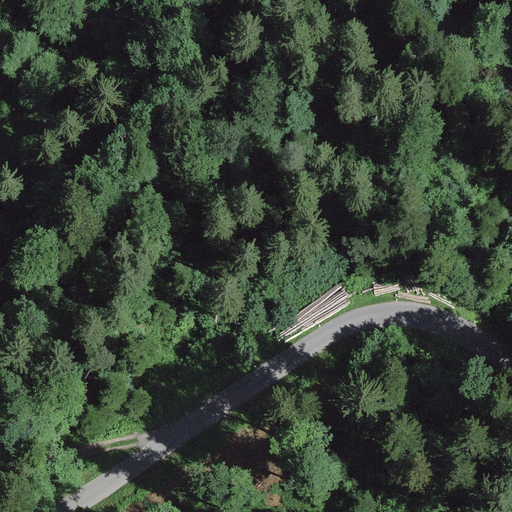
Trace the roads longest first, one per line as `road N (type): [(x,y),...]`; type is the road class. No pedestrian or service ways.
road 1 (residential): [(64,511),(331,332),(372,315),(450,325),(511,360)]
road 2 (track): [(0,471),(182,432)]
